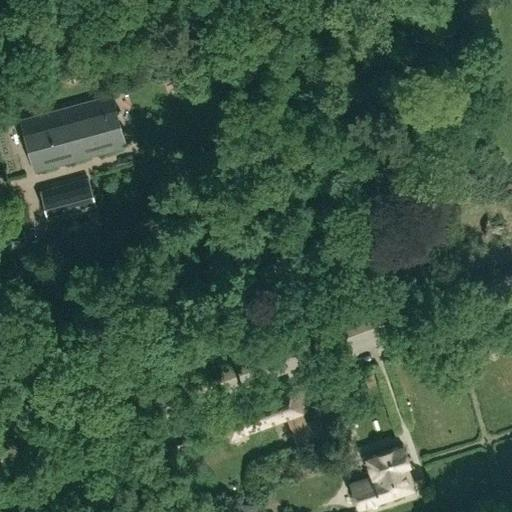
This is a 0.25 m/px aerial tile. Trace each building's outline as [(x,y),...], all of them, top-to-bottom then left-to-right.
[(123,146),(109,94),(20,118),(34,170),(123,146)] [(94,206),(87,174),(39,189),(46,218),(94,206)] [(300,411),(291,385),(222,411),(231,436),(300,411)] [(325,439),(318,420),(292,429),(299,448),(325,439)] [(412,488),(405,465),(408,464),(402,445),(365,457),(371,476),(349,483),(357,507),(412,488)]
